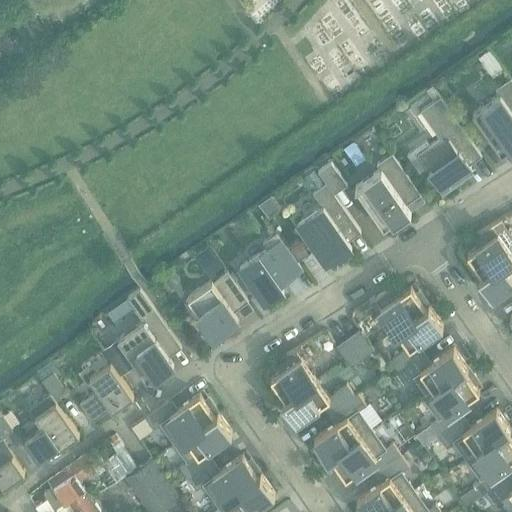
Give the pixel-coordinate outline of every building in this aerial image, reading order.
[(511,79),(510,77),(495,88),(499,93),(473,111),(501,152),(511,144),(511,79)] [(432,84),(426,88),(434,99),(440,95),(432,84)] [(420,109),(440,137),(417,152),(419,155),(412,160),(419,171),(427,166),(443,189),(473,168),(469,163),(482,155),(460,124),(451,112),(440,95),(434,99),(420,109)] [(460,105),(451,112),(460,124),(469,117),(460,105)] [(386,156),(361,181),(355,185),(384,226),(402,213),(399,208),(421,193),(392,152),(386,156)] [(331,160),(318,169),(326,181),(334,192),(347,183),(331,160)] [(306,177),(303,179),(310,189),(313,187),(315,189),(324,182),(314,168),(304,175),(306,177)] [(322,205),(297,222),(326,263),(353,244),(350,239),(361,231),(334,192),(326,181),(313,191),(322,205)] [(469,263),(479,277),(511,253),(511,252),(492,225),(498,221),(497,220),(469,238),(469,239),(471,238),(477,246),(467,253),(473,261),(469,263)] [(260,253),(259,252),(239,266),(264,302),(284,288),(280,283),(301,268),(276,232),(263,241),(267,248),(260,253)] [(300,242),(290,249),(298,260),(307,253),(300,242)] [(195,255),(212,279),(188,296),(189,297),(184,300),(195,316),(200,312),(215,334),(233,321),(228,315),(248,300),(208,246),(195,255)] [(511,253),(479,277),(493,297),(511,283),(511,253)] [(375,299),(396,328),(429,305),(419,290),(416,293),(411,285),(401,292),(396,285),(398,284),(397,283),(369,301),(370,302),(375,299)] [(140,287),(126,296),(133,306),(147,297),(146,296),(140,287)] [(182,346),(147,297),(133,306),(143,320),(118,338),(147,379),(165,365),(162,360),(182,346)] [(443,324),(429,305),(396,328),(408,346),(390,358),(398,370),(395,372),(395,373),(419,356),(423,354),(415,344),(443,324)] [(361,330),(349,338),(362,357),(374,349),(361,330)] [(350,366),(362,357),(349,338),(337,346),(350,366)] [(273,387),(283,401),(316,378),(316,377),(296,349),(301,345),(301,344),(272,362),(273,363),(275,362),(281,370),(271,377),(276,385),(273,387)] [(414,377),(427,395),(467,366),(454,346),(426,366),(419,356),(395,373),(403,385),(414,377)] [(50,359),(35,370),(42,379),(54,371),(58,376),(61,374),(50,359)] [(79,401),(93,420),(111,407),(113,410),(134,395),(111,362),(90,376),(98,388),(79,401)] [(477,380),(467,366),(427,395),(424,397),(437,416),(429,422),(430,423),(438,434),(462,417),(455,407),(479,390),(474,383),(477,380)] [(54,371),(42,379),(55,398),(67,390),(58,376),(54,371)] [(316,377),(316,378),(283,401),(297,421),(324,401),(331,411),(355,394),(347,383),(339,388),(326,371),(316,377)] [(161,423),(175,442),(218,412),(208,397),(205,400),(200,392),(176,409),(169,399),(145,416),(153,428),(161,423)] [(314,438),(328,458),(361,434),(361,433),(370,427),(359,410),(367,404),(358,392),(355,394),(334,409),(341,419),(314,438)] [(43,426),(25,439),(38,458),(57,445),(58,448),(79,433),(56,400),(35,414),(43,426)] [(469,427),(462,417),(438,434),(446,446),(454,440),(466,458),(510,427),(496,407),(469,427)] [(0,410),(0,436),(12,428),(0,410)] [(179,465),(188,477),(211,461),(205,451),(232,431),(218,412),(175,442),(188,460),(179,465)] [(430,423),(416,434),(423,444),(438,434),(430,423)] [(400,430),(398,437),(403,443),(413,436),(406,426),(400,430)] [(370,460),(377,470),(401,453),(393,441),(385,447),(370,427),(361,433),(361,434),(328,458),(337,472),(341,470),(346,477),(370,460)] [(466,505),(484,493),(508,476),(501,465),(511,457),(511,429),(510,427),(466,458),(480,477),(458,493),(466,505)] [(116,434),(108,439),(116,451),(124,446),(116,434)] [(0,485),(2,484),(4,486),(25,471),(1,438),(0,439),(0,485)] [(116,451),(114,453),(127,473),(138,465),(124,446),(116,451)] [(113,453),(104,459),(117,479),(127,473),(113,453)] [(204,483),(218,503),(261,473),(251,458),(248,461),(243,453),(218,470),(211,461),(188,477),(196,489),(204,483)] [(356,499),(365,511),(380,511),(404,495),(404,496),(414,489),(401,471),(409,465),(401,453),(377,470),(384,480),(356,499)] [(48,501),(39,507),(43,511),(52,511),(57,509),(68,501),(69,502),(86,490),(80,482),(96,470),(90,462),(85,455),(69,467),(49,481),(53,488),(44,495),(48,501)] [(151,511),(159,511),(180,498),(152,459),(126,477),(151,511)] [(275,492),(261,473),(218,503),(224,511),(248,511),(275,492)] [(510,492),(511,494),(511,481),(508,476),(484,493),(492,505),(510,492)] [(442,511),(435,502),(427,508),(414,489),(404,496),(404,495),(380,511),(442,511)] [(68,501),(57,509),(58,511),(101,511),(86,490),(69,502),(68,501)]
